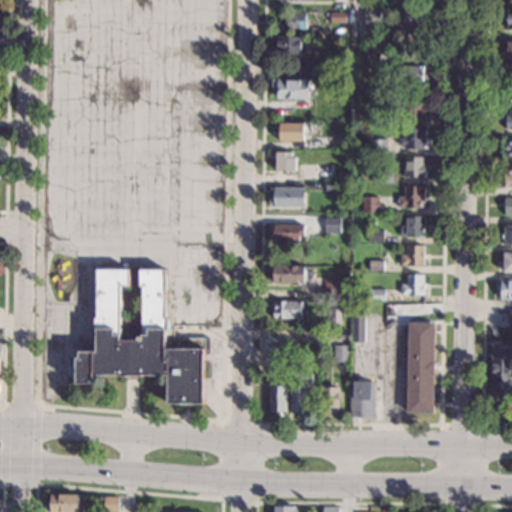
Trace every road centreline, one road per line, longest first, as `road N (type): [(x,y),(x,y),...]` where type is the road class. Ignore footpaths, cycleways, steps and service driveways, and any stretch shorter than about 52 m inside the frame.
road 1 (primary): [(0,464),(255,483),(511,487)]
road 2 (primary): [(511,446),(241,442),(0,425)]
road 3 (residential): [(240,511),(248,0)]
road 4 (residential): [(461,511),(469,0)]
road 5 (residential): [(21,511),(26,0)]
